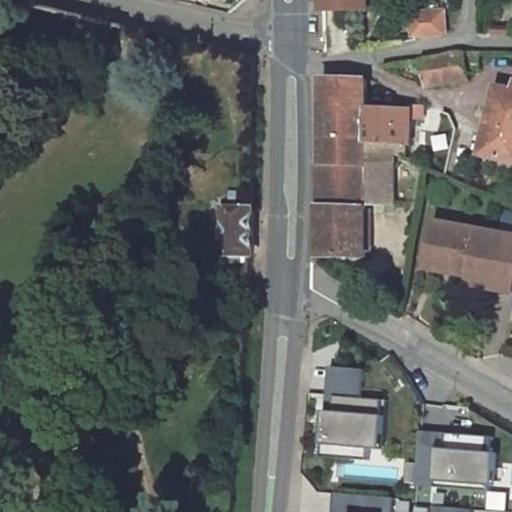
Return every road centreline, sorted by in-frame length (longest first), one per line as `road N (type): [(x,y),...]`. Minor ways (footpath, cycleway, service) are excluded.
road 1 (unknown): [(0,482),(175,320),(221,304),(285,313)]
road 2 (residential): [(288,281),(511,408)]
road 3 (secondary): [(288,281),(288,44)]
road 4 (secondary): [(268,511),(288,281)]
road 5 (unclassified): [(288,44),(104,0)]
road 6 (residential): [(288,44),(325,63),(468,41)]
